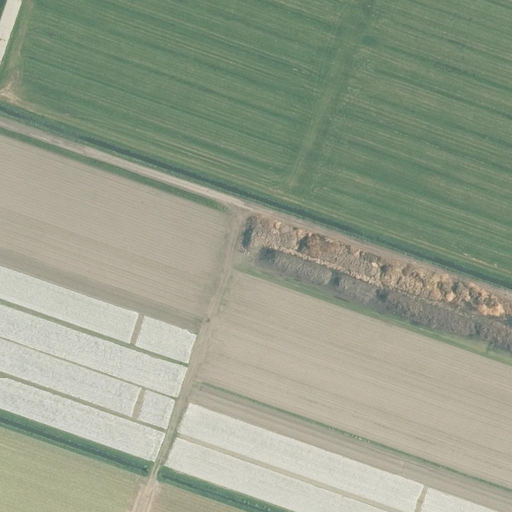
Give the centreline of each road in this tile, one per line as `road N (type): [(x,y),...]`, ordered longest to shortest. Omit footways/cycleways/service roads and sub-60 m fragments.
road 1 (track): [(0,121),(511,300)]
road 2 (track): [(242,205),(248,233),(140,511)]
